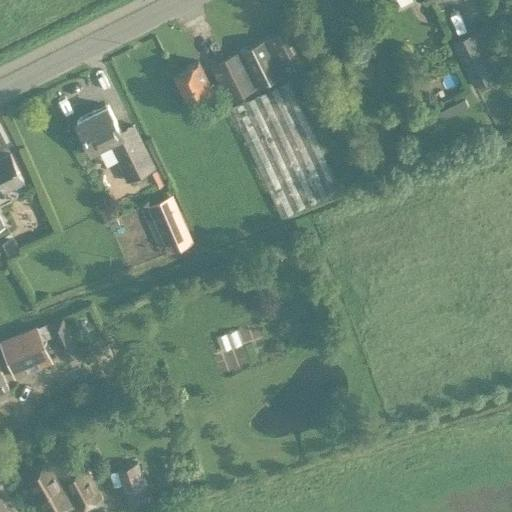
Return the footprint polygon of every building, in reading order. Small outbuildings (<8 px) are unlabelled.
[(511,0),(506,0),(487,10),(493,22),(511,12),(511,0)] [(265,32),(242,43),(211,58),(230,95),(283,68),(313,53),(295,17),(265,32)] [(453,34),(476,79),(508,62),(486,18),(453,34)] [(210,103),(221,97),(213,83),(214,83),(199,54),(176,66),(190,95),(203,88),(210,103)] [(284,211),(342,183),(291,74),(232,102),(284,211)] [(98,140),(112,133),(121,152),(124,151),(134,170),(156,159),(135,118),(122,124),(109,98),(78,114),(87,130),(92,128),(98,140)] [(0,186),(25,174),(12,147),(0,152),(0,186)] [(192,234),(176,198),(172,188),(149,198),(153,208),(169,244),(174,242),(192,234)] [(65,309),(49,317),(60,340),(76,333),(65,309)] [(40,360),(41,361),(54,356),(38,318),(0,334),(17,372),(29,366),(29,365),(40,360)] [(0,388),(11,384),(0,358),(0,388)] [(54,448),(27,464),(51,506),(71,494),(70,493),(74,491),(79,500),(101,488),(84,457),(72,463),(67,454),(60,458),(54,448)] [(151,492),(141,454),(118,460),(118,463),(111,466),(115,480),(122,477),(125,485),(126,484),(130,498),(151,492)]
